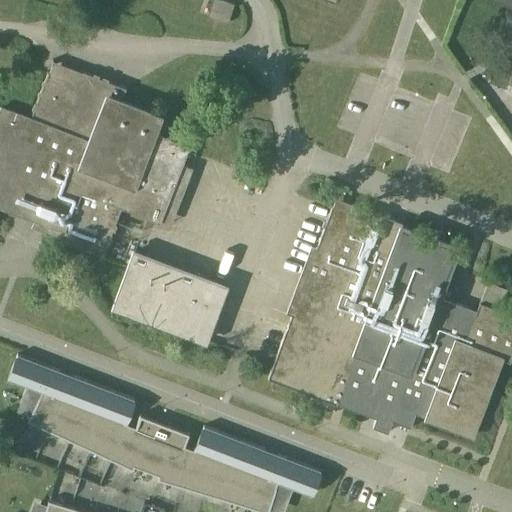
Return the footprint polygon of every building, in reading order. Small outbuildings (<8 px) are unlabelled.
[(227,22),(233,3),(223,0),(212,0),(208,15),(227,22)] [(511,0),(494,0),(511,6),(511,83),(510,89),(511,89),(511,0)] [(54,59),(49,71),(31,119),(1,107),(0,109),(0,189),(11,194),(9,199),(52,216),(46,233),(61,239),(80,190),(121,205),(159,220),(188,145),(154,132),(160,115),(122,100),(127,87),(54,59)] [(102,255),(115,220),(121,205),(80,190),(61,239),(102,255)] [(332,205),(331,207),(291,314),(267,377),(338,403),(340,398),(405,226),(401,224),(399,230),(392,227),(395,218),(385,215),(382,224),(332,205)] [(393,418),(411,425),(415,413),(469,433),(498,356),(510,361),(511,355),(511,311),(480,299),(476,312),(467,309),(468,305),(455,300),(454,304),(436,297),(456,245),(405,226),(340,398),(378,413),(373,425),(388,430),(393,418)] [(195,274),(134,252),(115,300),(176,323),(174,327),(205,339),(225,286),(195,274)] [(134,398),(18,353),(8,378),(41,391),(27,420),(133,469),(135,465),(159,474),(157,478),(267,511),(268,511),(278,482),(311,494),(321,469),(204,425),(195,449),(185,445),(189,432),(140,413),(135,426),(125,422),(134,398)] [(44,511),(90,511),(48,499),(44,511)]
